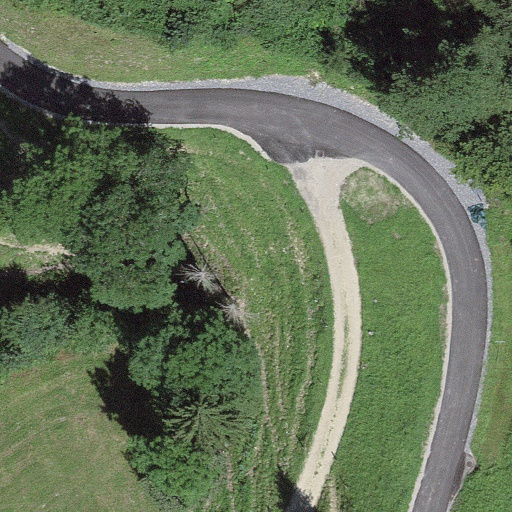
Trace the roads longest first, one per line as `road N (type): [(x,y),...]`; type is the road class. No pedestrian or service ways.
road 1 (track): [(286,122),(396,158),(424,181),(461,253),(465,362),(426,511)]
road 2 (track): [(286,122),(314,165),(330,214),(348,316),(334,411),(297,511)]
road 3 (track): [(0,58),(74,99),(205,107),(286,122)]
